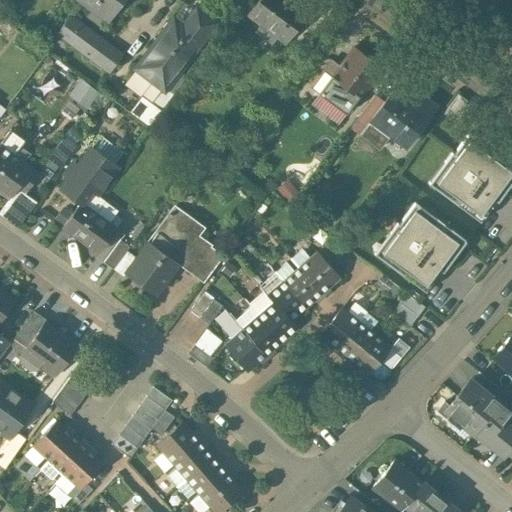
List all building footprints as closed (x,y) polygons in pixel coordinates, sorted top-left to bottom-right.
[(120,0),(81,0),(107,19),(120,0)] [(306,15),(286,0),(259,0),(247,17),(284,45),(306,15)] [(211,25),(194,12),(182,27),(199,40),(211,25)] [(122,55),(69,16),(55,35),(108,74),(122,55)] [(171,19),(123,85),(150,105),(164,87),(199,40),(182,27),(171,19)] [(381,70),(352,48),(339,66),(330,60),(323,70),(360,98),(381,70)] [(277,67),(265,83),(277,91),(289,75),(277,67)] [(87,108),(101,91),(83,76),(69,93),(87,108)] [(333,99),(303,77),(281,107),(310,129),(333,99)] [(164,87),(150,105),(160,111),(173,93),(164,87)] [(412,106),(392,92),(372,120),(391,134),(390,135),(406,146),(434,108),(419,97),(412,106)] [(463,128),(477,108),(458,94),(443,113),(463,128)] [(49,138),(67,118),(45,98),(27,118),(49,138)] [(511,164),(469,132),(453,153),(452,152),(444,162),(450,167),(436,186),(430,181),(428,183),(480,221),(496,200),(497,202),(505,192),(498,187),(511,168),(511,164)] [(62,138),(47,157),(59,165),(73,146),(62,138)] [(37,176),(0,148),(0,191),(10,199),(19,187),(26,191),(37,176)] [(116,167),(90,148),(60,189),(78,202),(79,203),(81,204),(91,191),(96,194),(116,167)] [(3,202),(3,218),(28,217),(28,202),(3,202)] [(466,241),(414,202),(398,223),(397,222),(390,232),(396,237),(381,256),(375,252),(374,253),(425,291),(441,270),(442,272),(450,262),(443,257),(458,237),(464,242),(466,241)] [(81,204),(79,203),(70,214),(63,224),(61,226),(97,252),(114,228),(81,204)] [(61,208),(54,218),(63,224),(70,214),(61,208)] [(192,221),(174,208),(169,214),(168,213),(166,216),(167,217),(125,272),(154,294),(177,264),(190,274),(209,248),(210,247),(186,229),(192,221)] [(347,250),(329,236),(322,245),(340,259),(347,250)] [(115,266),(131,244),(122,237),(106,259),(115,266)] [(209,248),(190,274),(203,283),(221,257),(209,248)] [(302,249),(290,259),(298,269),(299,268),(311,258),(302,249)] [(311,258),(299,268),(321,294),(340,277),(318,252),(311,258)] [(287,262),(275,272),(283,282),(295,272),(287,262)] [(321,294),(299,268),(298,269),(295,272),(283,282),(305,307),(321,294)] [(275,272),(264,282),(272,292),(283,282),(275,272)] [(216,297),(228,282),(220,275),(208,290),(216,297)] [(400,289),(381,275),(374,284),(393,298),(400,289)] [(305,307),(283,282),(272,292),(268,295),(297,328),(297,327),(291,320),(305,307)] [(0,319),(14,301),(0,291),(0,319)] [(204,292),(190,310),(200,317),(214,299),(204,292)] [(425,307),(406,293),(399,303),(418,317),(425,307)] [(297,328),(268,295),(267,296),(274,303),(271,306),(259,316),(281,341),(297,328)] [(262,297),(251,307),(259,316),(271,306),(262,297)] [(214,299),(200,317),(209,325),(223,306),(214,299)] [(354,302),(346,312),(358,322),(366,312),(354,302)] [(418,317),(399,303),(392,312),(410,326),(418,317)] [(251,307),(239,317),(248,326),(259,316),(251,307)] [(341,308),(320,334),(337,348),(358,322),(346,312),(341,308)] [(34,311),(11,343),(10,344),(22,353),(45,323),(47,320),(34,311)] [(378,322),(366,312),(358,322),(370,331),(378,322)] [(281,341),(259,316),(248,326),(244,329),(244,330),(266,355),(281,341)] [(236,320),(224,330),(232,340),(244,330),(244,329),(236,320)] [(358,322),(337,348),(353,361),(374,335),(370,331),(358,322)] [(45,323),(22,353),(21,356),(22,362),(31,369),(38,368),(40,366),(54,376),(56,373),(57,374),(77,346),(45,323)] [(208,326),(196,343),(211,354),(224,338),(208,326)] [(232,340),(225,346),(247,371),(266,355),(244,330),(232,340)] [(374,335),(353,361),(369,374),(380,360),(390,349),(390,348),(374,335)] [(511,335),(494,356),(511,371),(511,335)] [(11,343),(0,336),(0,357),(10,344),(11,343)] [(213,358),(195,344),(188,354),(206,368),(213,358)] [(401,357),(390,349),(380,360),(391,369),(401,357)] [(125,367),(106,353),(100,363),(118,376),(125,367)] [(118,376),(100,363),(92,373),(111,386),(118,376)] [(86,382),(73,373),(72,374),(66,383),(85,396),(92,387),(86,382)] [(111,386),(92,373),(86,382),(92,387),(104,396),(111,386)] [(0,430),(8,436),(32,404),(0,379),(0,430)] [(498,403),(470,381),(449,406),(445,410),(456,419),(474,434),(476,435),(476,434),(488,444),(488,445),(503,457),(511,445),(511,429),(510,428),(511,425),(511,411),(499,402),(498,403)] [(85,396),(66,383),(59,392),(78,406),(85,396)] [(172,401),(153,387),(146,397),(165,410),(172,401)] [(78,406),(59,392),(52,402),(71,415),(78,406)] [(165,410),(146,397),(139,406),(158,420),(165,410)] [(456,419),(445,410),(449,406),(444,402),(437,411),(452,424),(456,419)] [(158,420),(139,406),(132,416),(151,429),(158,420)] [(174,417),(165,410),(158,420),(151,429),(161,436),(174,417)] [(151,429),(132,416),(125,425),(144,439),(151,429)] [(56,421),(33,445),(49,460),(71,435),(56,421)] [(182,422),(157,445),(173,464),(198,442),(182,422)] [(144,439),(125,425),(119,435),(137,449),(144,439)] [(71,435),(49,460),(64,474),(87,449),(71,435)] [(137,449),(119,435),(112,445),(130,458),(137,449)] [(198,442),(173,464),(186,479),(211,457),(198,442)] [(87,449),(64,474),(80,488),(102,464),(87,449)] [(211,457),(186,479),(199,494),(225,472),(211,457)] [(394,461),(372,487),(401,511),(405,505),(423,483),(394,461)] [(225,472),(199,494),(214,511),(217,511),(226,505),(229,508),(239,500),(236,496),(241,491),(225,472)] [(454,511),(456,510),(423,483),(405,505),(413,511),(454,511)] [(367,511),(349,498),(338,511),(367,511)]
